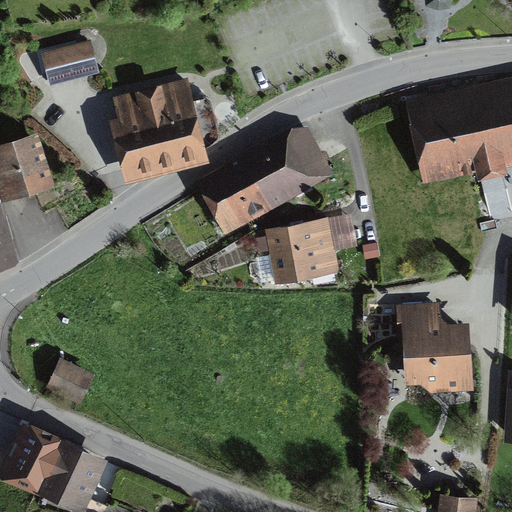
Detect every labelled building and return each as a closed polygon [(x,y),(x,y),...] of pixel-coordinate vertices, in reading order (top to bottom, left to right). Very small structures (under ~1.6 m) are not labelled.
[(93,56),(89,42),(44,53),(51,81),(83,73),(80,59),(93,56)] [(198,151),(217,141),(219,134),(210,100),(205,96),(186,101),(182,84),(116,100),(133,169),(199,152),(198,151)] [(511,88),(419,109),(432,167),(478,157),(482,175),(480,175),(484,195),(507,190),(497,153),(511,149),(511,88)] [(208,183),(229,222),(269,200),(266,196),(274,191),(272,189),(287,181),(297,199),(313,190),(310,184),(330,173),(308,131),(295,138),(294,137),(208,183)] [(0,167),(8,195),(48,182),(34,135),(0,145),(0,167)] [(0,259),(6,258),(1,242),(13,239),(6,216),(0,217),(0,259)] [(312,247),(307,221),(268,229),(278,281),(337,270),(332,243),(312,247)] [(462,328),(443,329),(435,322),(428,330),(409,331),(412,376),(419,376),(432,388),(445,374),(465,373),(462,328)] [(51,385),(78,398),(89,375),(62,362),(51,385)] [(40,493),(62,445),(27,428),(4,477),(40,493)] [(82,495),(97,461),(62,445),(40,493),(85,511),(103,511),(106,506),(82,495)] [(471,511),(473,500),(445,496),(442,511),(471,511)]
